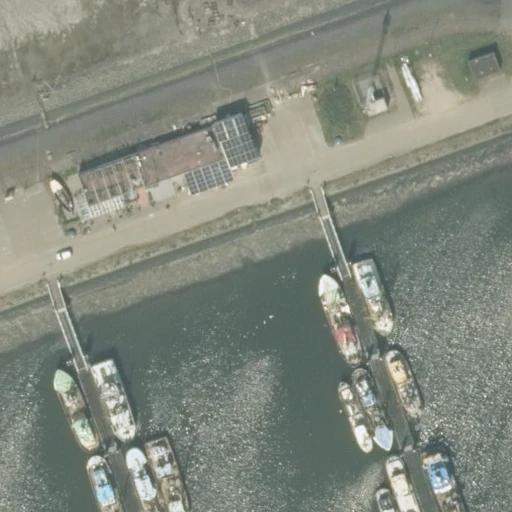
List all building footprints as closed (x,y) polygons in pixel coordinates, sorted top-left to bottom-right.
[(493,50),(467,59),(474,78),(500,69),(493,50)] [(364,102),(368,113),(387,106),(383,95),(364,102)] [(180,136),(169,140),(179,171),(191,167),(202,163),(213,159),(224,155),(214,124),(203,128),(191,132),(180,136)] [(168,175),(179,171),(169,140),(157,144),(168,175)] [(89,168),(78,172),(89,203),(100,199),(111,195),(123,191),(134,187),(145,183),(157,179),(168,175),(157,144),(146,148),(135,152),(123,156),(112,160),(101,164),(89,168)]
